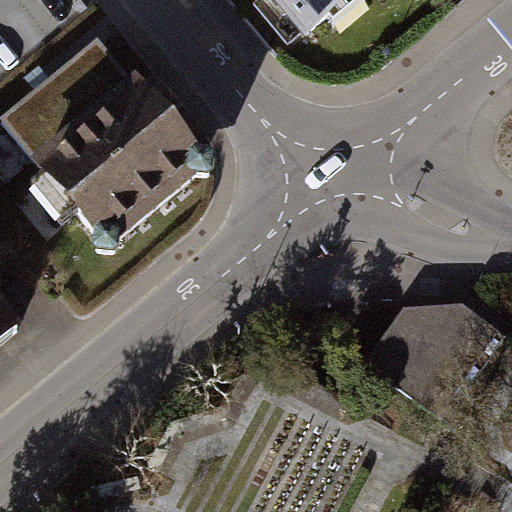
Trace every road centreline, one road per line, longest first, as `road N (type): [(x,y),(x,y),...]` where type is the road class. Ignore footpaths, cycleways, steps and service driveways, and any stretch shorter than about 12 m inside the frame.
road 1 (residential): [(0,464),(344,174)]
road 2 (residential): [(157,0),(271,128),(344,174)]
road 3 (residential): [(511,38),(344,174)]
road 4 (residential): [(511,235),(436,216),(344,174)]
